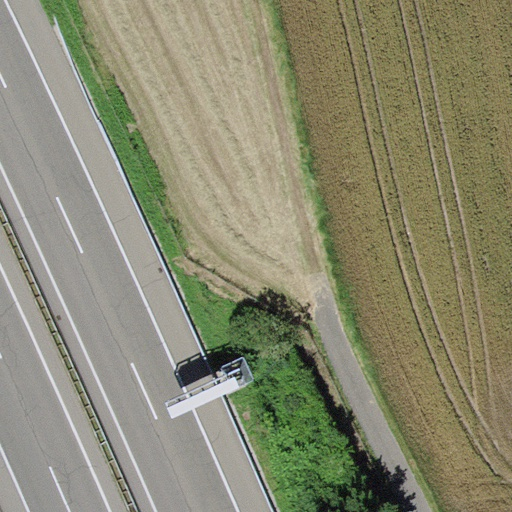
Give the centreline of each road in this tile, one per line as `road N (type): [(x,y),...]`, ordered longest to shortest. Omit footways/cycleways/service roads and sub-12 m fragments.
road 1 (track): [(418,511),(338,344),(262,0)]
road 2 (motorway): [(194,511),(0,89)]
road 3 (motorway): [(0,361),(70,511)]
